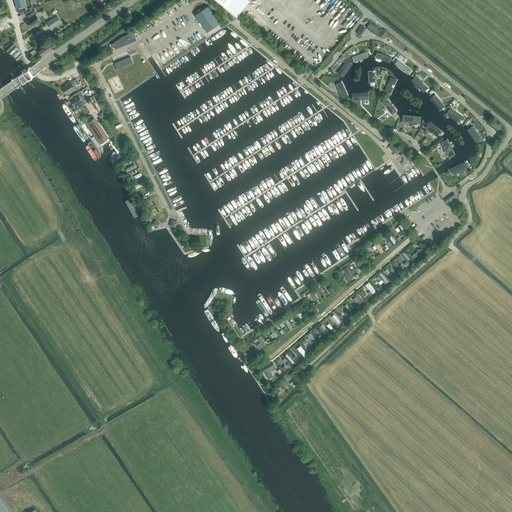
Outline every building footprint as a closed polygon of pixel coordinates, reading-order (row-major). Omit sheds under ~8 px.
[(14,0),(16,8),(18,8),(19,13),(26,11),(25,6),(23,0),(14,0)] [(208,33),(220,25),(208,7),(196,16),(208,33)] [(29,19),(26,21),(30,28),(36,23),(37,24),(41,22),(35,14),(37,13),(34,10),(27,16),(29,19)] [(57,15),(47,22),(51,29),(53,27),(59,23),(61,22),(57,15)] [(122,37),(111,44),(115,50),(115,49),(125,43),(125,45),(136,41),(137,41),(135,37),(133,32),(122,37)] [(12,42),(4,50),(7,52),(14,45),(13,43),(12,42)] [(41,56),(51,49),(48,44),(38,52),(41,56)] [(11,55),(17,49),(18,49),(14,45),(7,52),(11,55)] [(20,53),(17,49),(11,55),(13,56),(15,58),(20,53)] [(368,51),(351,57),(353,63),(370,58),(368,51)] [(391,58),(376,53),(375,57),(390,61),(391,58)] [(115,63),(114,63),(117,70),(117,69),(132,62),(133,64),(133,63),(130,57),(115,63)] [(412,73),(398,62),(395,66),(409,77),(412,73)] [(348,63),(338,76),(342,79),(352,66),(348,63)] [(398,82),(390,78),(382,93),(391,97),(398,82)] [(428,90),(417,78),(412,82),(424,94),(428,90)] [(72,85),(69,82),(66,84),(67,85),(62,88),(66,94),(74,89),(75,90),(77,88),(74,83),(72,85)] [(343,83),(336,86),(342,100),(348,98),(343,83)] [(85,101),(80,94),(78,96),(78,95),(70,101),(74,106),(75,105),(78,109),(83,106),(82,105),(84,104),(83,102),(85,101)] [(370,94),(353,95),(353,102),(370,101),(370,94)] [(445,108),(434,95),(430,99),(441,112),(445,108)] [(386,100),(382,103),(393,117),(398,113),(386,100)] [(100,118),(107,113),(108,113),(106,110),(100,113),(101,114),(98,116),(100,118)] [(463,119),(451,111),(447,117),(459,125),(463,119)] [(411,114),(402,113),(402,123),(421,124),(421,115),(411,114)] [(94,118),(85,124),(100,145),(102,144),(108,140),(94,118)] [(427,120),(423,126),(437,137),(441,132),(427,120)] [(481,140),(471,126),(467,129),(476,143),(481,140)] [(101,146),(94,136),(91,138),(97,148),(101,146)] [(448,138),(441,141),(448,158),(455,155),(448,138)] [(467,161),(474,163),(480,148),(473,145),(467,161)] [(403,167),(408,163),(407,162),(410,159),(403,152),(400,155),(404,159),(403,159),(403,161),(404,162),(401,165),(403,167)] [(466,163),(449,171),(452,177),(469,169),(466,163)] [(141,217),(130,196),(122,200),(133,220),(141,217)] [(407,234),(401,225),(398,227),(401,232),(403,234),(404,236),(407,234)] [(386,235),(392,245),(397,242),(390,232),(386,235)] [(423,247),(412,253),(414,257),(425,250),(423,247)] [(405,253),(402,255),(407,261),(404,264),(406,267),(409,265),(410,265),(413,262),(405,253)] [(357,266),(354,262),(351,264),(357,272),(360,270),(358,267),(360,266),(359,264),(357,266)] [(388,267),(385,270),(392,278),(395,276),(388,267)] [(379,277),(378,278),(379,279),(380,278),(385,284),(388,281),(381,273),(378,276),(379,277)] [(371,289),(368,292),(372,295),(378,290),(369,281),(366,284),(371,289)] [(322,284),(328,292),(331,291),(325,282),(322,284)] [(362,302),(365,300),(359,292),(355,295),(362,302)] [(346,305),(344,307),(347,311),(344,313),(347,316),(349,314),(350,314),(352,312),(346,305)] [(292,329),(286,320),(282,322),(287,328),(284,330),(286,333),(292,329)] [(327,334),(330,331),(323,323),(320,326),(327,334)] [(274,326),(270,329),(275,337),(279,335),(274,326)] [(308,334),(315,344),(318,342),(312,332),(308,334)] [(260,343),(256,346),(259,350),(266,345),(260,336),(257,338),(260,343)] [(288,352),(283,356),(291,365),(295,361),(288,352)] [(274,364),(263,370),(268,379),(274,376),(271,371),(276,368),(274,364)] [(276,388),(278,390),(287,383),(285,381),(276,388)] [(0,511),(9,511),(5,505),(0,498),(0,511)]
